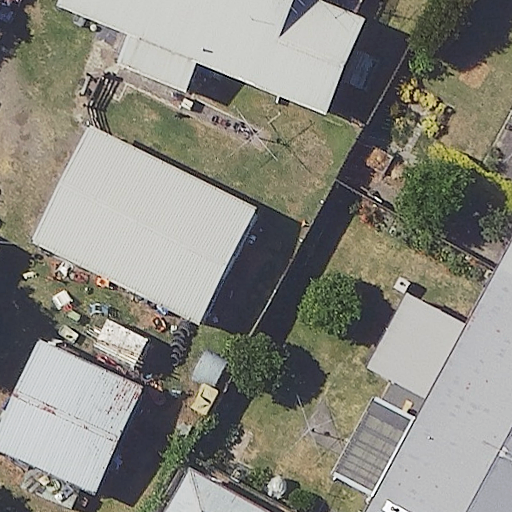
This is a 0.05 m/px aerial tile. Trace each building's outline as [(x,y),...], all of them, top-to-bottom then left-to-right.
[(68,0),(66,6),(140,35),(128,67),(190,91),(202,61),(333,112),(371,14),(334,0),(68,0)] [(257,208),(97,131),(43,242),(202,320),(257,208)] [(511,511),(511,251),(374,511),(511,511)] [(147,386),(42,341),(0,439),(0,444),(103,489),(147,386)] [(275,511),(190,468),(167,511),(275,511)]
